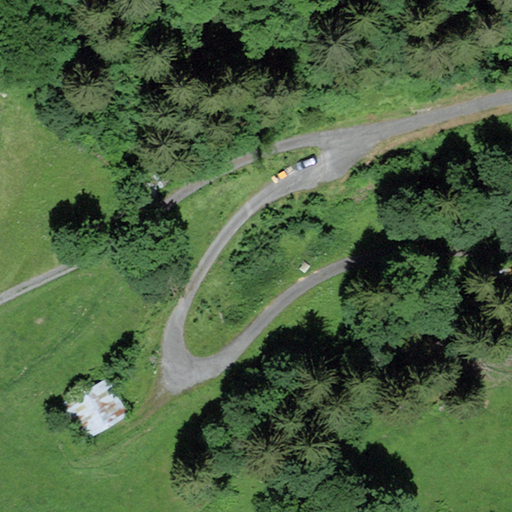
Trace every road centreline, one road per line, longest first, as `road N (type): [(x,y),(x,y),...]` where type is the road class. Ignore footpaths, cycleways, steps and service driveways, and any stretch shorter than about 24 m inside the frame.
road 1 (track): [(511,252),(417,253),(322,271),(207,367),(178,356),(174,336),(202,265),(268,188),(397,126),(511,94)]
road 2 (track): [(343,151),(324,135),(246,157),(179,191),(113,244),(0,297)]
road 3 (track): [(130,233),(134,243),(111,285),(56,343),(0,383)]
